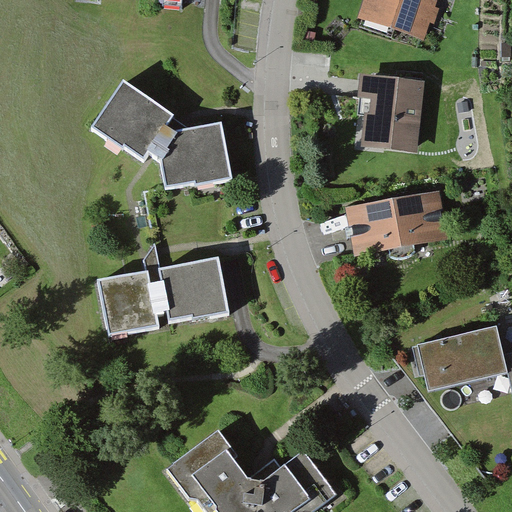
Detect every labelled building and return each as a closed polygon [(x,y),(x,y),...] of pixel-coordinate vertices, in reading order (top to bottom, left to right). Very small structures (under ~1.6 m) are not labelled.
[(369,0),(364,18),(421,36),(433,0),(369,0)] [(316,34),(305,32),(303,43),(314,46),(316,34)] [(511,44),(502,44),(501,59),(511,59),(511,44)] [(420,87),(365,82),(363,100),(370,101),(366,137),(385,138),(385,147),(414,149),(420,87)] [(173,119),(124,85),(93,131),(107,141),(112,133),(128,144),(125,148),(144,162),(149,155),(162,163),(166,190),(196,185),(195,178),(213,175),(215,184),(231,181),(221,127),(176,135),(173,119)] [(439,192),(346,211),(356,259),(449,241),(439,192)] [(218,261),(99,284),(107,329),(128,325),(129,334),(158,329),(156,317),(168,315),(169,324),(192,319),(192,322),(229,315),(218,261)] [(497,329),(418,348),(430,395),(508,376),(511,393),(511,355),(504,357),(497,329)] [(219,433),(174,466),(187,484),(180,489),(189,502),(197,503),(204,511),(316,511),(323,507),(318,499),(331,488),(304,452),(264,482),(248,480),(234,461),(238,458),(219,433)] [(60,475),(87,511),(125,511),(86,457),(60,475)]
